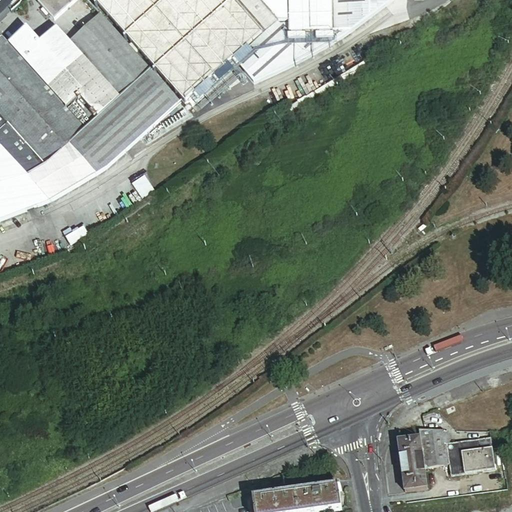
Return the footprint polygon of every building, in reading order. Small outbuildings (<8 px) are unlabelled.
[(39,0),(36,4),(53,23),(78,0),(39,0)] [(84,0),(100,16),(182,103),(185,106),(187,105),(191,109),(202,98),(199,94),(234,64),(254,86),(304,61),(328,48),(351,34),(351,33),(396,0),(84,0)] [(0,117),(11,129),(47,170),(76,158),(95,177),(108,169),(182,103),(100,16),(70,44),(119,99),(84,130),(18,58),(8,47),(0,38),(0,117)] [(40,45),(26,30),(8,47),(18,58),(25,51),(29,55),(40,45)] [(25,51),(18,58),(84,130),(119,99),(70,44),(56,30),(40,45),(29,55),(25,51)] [(0,138),(11,129),(0,117),(0,138)] [(29,178),(47,170),(11,129),(0,138),(0,145),(0,146),(29,178)] [(0,222),(52,203),(29,178),(0,146),(0,145),(0,222)] [(47,170),(29,178),(52,203),(95,177),(76,158),(47,170)] [(65,240),(69,248),(87,237),(83,229),(78,232),(77,230),(71,234),(72,236),(65,240)] [(444,432),(444,431),(425,431),(418,431),(419,440),(420,439),(424,470),(444,467),(449,467),(446,445),(449,445),(448,433),(444,432)] [(420,439),(419,440),(398,443),(405,493),(427,490),(424,470),(420,439)] [(490,439),(449,445),(446,445),(449,467),(451,478),(495,472),(490,439)] [(338,488),(253,500),(254,511),(337,511),(342,511),(338,488)]
